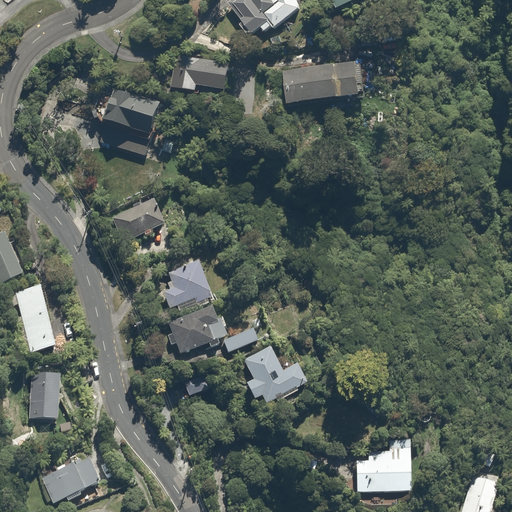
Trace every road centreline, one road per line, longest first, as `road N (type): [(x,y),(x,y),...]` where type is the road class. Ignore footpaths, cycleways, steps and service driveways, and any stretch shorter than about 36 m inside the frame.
road 1 (residential): [(187,511),(124,411),(72,252),(0,152)]
road 2 (residential): [(0,82),(31,39),(121,0)]
